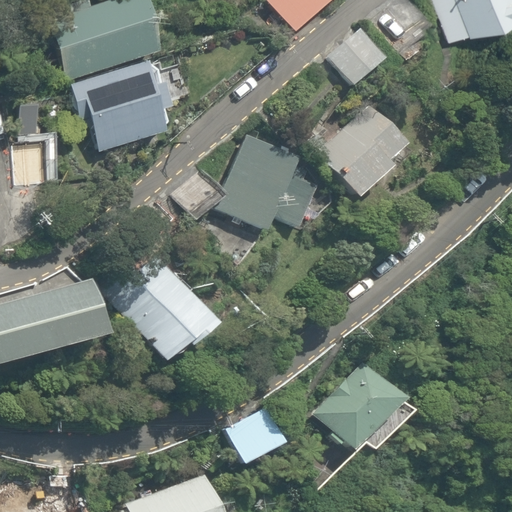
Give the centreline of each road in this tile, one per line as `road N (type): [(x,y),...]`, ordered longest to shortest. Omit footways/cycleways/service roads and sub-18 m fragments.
road 1 (residential): [(0,442),(85,448),(184,425),(335,321),(511,173)]
road 2 (residential): [(0,274),(44,263),(106,221),(360,0)]
